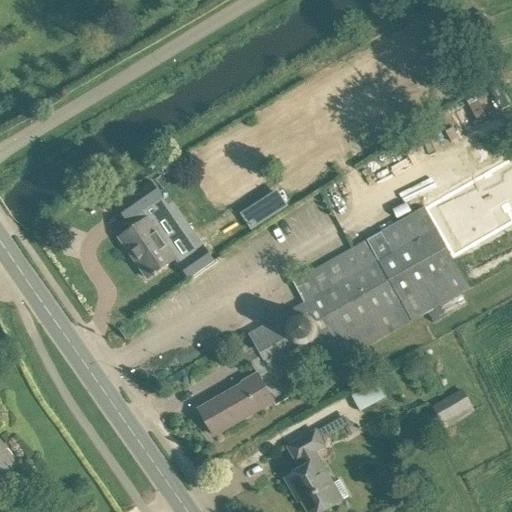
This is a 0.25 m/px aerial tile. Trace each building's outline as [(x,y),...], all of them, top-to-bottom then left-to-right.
[(255,198),(254,209),(267,211),(269,200),(255,198)] [(256,346),(262,357),(271,373),(328,341),(340,362),(470,288),(425,208),(294,282),(305,303),(250,335),(256,346)] [(120,238),(149,279),(154,275),(177,259),(149,218),(120,238)] [(181,264),(190,278),(213,262),(204,248),(181,264)] [(244,367),(262,357),(256,346),(238,356),(244,367)] [(200,410),(214,435),(273,402),(258,375),(243,383),(244,384),(200,410)] [(376,377),(350,390),(359,408),(385,396),(376,377)] [(434,407),(446,428),(474,412),(461,391),(434,407)] [(312,453),(325,446),(316,431),(305,437),(288,447),(297,462),(302,459),(306,467),(286,478),(295,492),(297,491),(309,511),(322,511),(330,507),(339,502),(330,486),(333,485),(319,460),(317,461),(312,453)] [(0,474),(11,467),(0,450),(0,474)]
